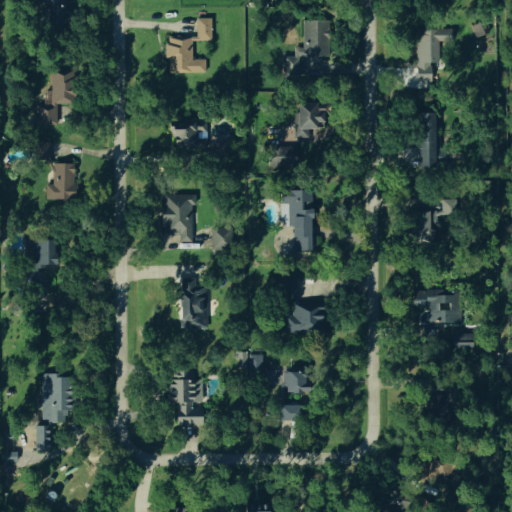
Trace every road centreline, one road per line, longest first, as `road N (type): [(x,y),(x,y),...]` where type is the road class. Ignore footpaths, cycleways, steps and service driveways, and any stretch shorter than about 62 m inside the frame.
road 1 (residential): [(371,0),(374,433),(367,451),(347,457),(230,459)]
road 2 (residential): [(230,459),(139,459),(121,435),(117,0)]
